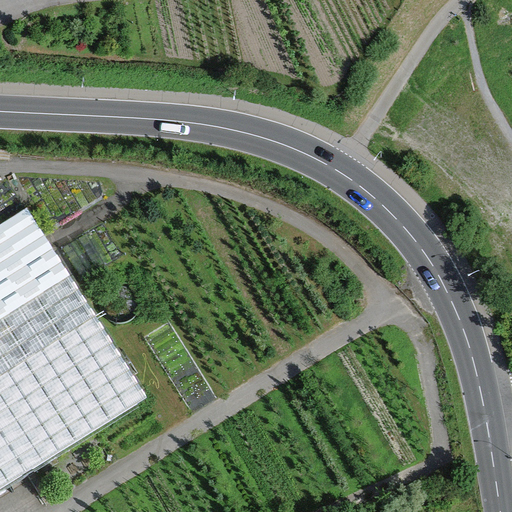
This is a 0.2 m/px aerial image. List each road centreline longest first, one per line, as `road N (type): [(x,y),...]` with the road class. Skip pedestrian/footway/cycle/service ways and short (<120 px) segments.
road 1 (secondary): [(500,511),(462,325),(429,259),(381,203),(322,161),(231,129),(0,111)]
road 2 (unknown): [(281,511),(484,410)]
